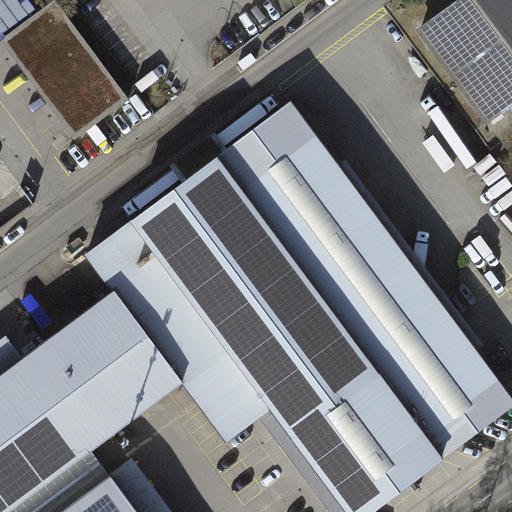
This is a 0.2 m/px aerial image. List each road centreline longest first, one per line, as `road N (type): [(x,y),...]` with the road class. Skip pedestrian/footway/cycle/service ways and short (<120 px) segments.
road 1 (unclassified): [(0,270),(364,0)]
road 2 (unknown): [(330,25),(490,230),(511,247)]
road 3 (unknown): [(244,511),(146,380)]
road 4 (unknown): [(69,218),(0,108)]
